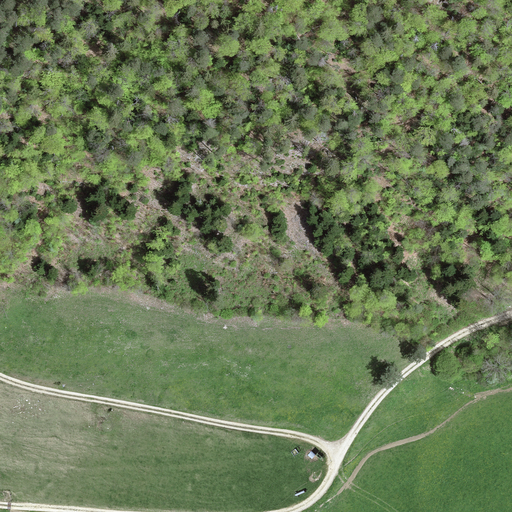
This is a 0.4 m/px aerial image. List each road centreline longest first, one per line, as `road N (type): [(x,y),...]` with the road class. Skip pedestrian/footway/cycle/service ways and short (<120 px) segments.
road 1 (track): [(336,455),(299,439),(0,377)]
road 2 (track): [(280,511),(313,498),(336,455),(404,373),(443,346),(511,317)]
